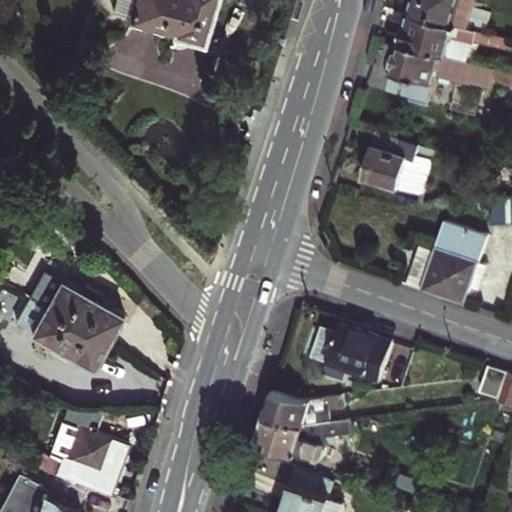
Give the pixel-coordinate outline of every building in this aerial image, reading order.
[(116,0),(114,10),(131,15),(135,0),(116,0)] [(135,0),(131,15),(204,37),(214,0),(135,0)] [(460,0),(415,0),(412,12),(454,23),(460,0)] [(509,38),(454,23),(412,12),(403,42),(449,54),(469,60),(474,39),(481,42),(507,48),(509,38)] [(469,60),(476,62),(481,42),(474,39),(469,60)] [(429,105),(436,81),(452,85),(459,81),(471,85),(473,77),(489,82),(490,78),(511,84),(511,70),(476,62),(469,60),(449,54),(403,42),(390,87),(416,95),(414,101),(429,105)] [(463,155),(421,144),(377,131),(364,177),(425,194),(435,158),(461,166),(463,155)] [(493,224),(511,222),(511,196),(495,198),(494,209),(493,224)] [(483,208),(494,209),(495,198),(483,199),(483,208)] [(490,233),(447,218),(437,249),(422,244),(409,281),(434,290),(466,302),(472,285),(481,288),(490,263),(481,260),(490,233)] [(47,303),(108,337),(116,324),(123,310),(100,298),(104,290),(87,281),(83,288),(62,276),(47,303)] [(163,312),(146,294),(139,301),(157,319),(163,312)] [(101,350),(108,337),(47,303),(42,313),(33,330),(54,342),(51,349),(67,357),(71,351),(94,364),(101,350)] [(17,321),(33,330),(42,313),(25,304),(17,321)] [(382,377),(395,339),(343,321),(330,359),(382,377)] [(482,389),(501,396),(510,371),(491,364),(482,389)] [(511,403),(511,371),(510,371),(501,396),(499,399),(511,403)] [(346,405),(344,393),(306,398),(274,388),(267,413),(303,424),(332,420),(330,407),(346,405)] [(43,449),(37,461),(55,470),(61,471),(89,483),(111,490),(120,465),(129,439),(97,427),(103,407),(96,407),(77,397),(51,453),(43,449)] [(354,432),(352,418),(332,420),(303,424),(267,413),(260,435),(274,439),(272,445),(319,460),(325,457),(328,447),(325,442),(321,441),(323,433),(329,434),(354,432)] [(79,500),(89,483),(61,471),(55,470),(37,461),(27,455),(0,504),(0,508),(6,511),(82,511),(84,509),(44,486),(45,482),(68,494),(79,500)] [(255,485),(275,491),(284,462),(264,456),(255,485)] [(294,482),(346,500),(351,485),(299,468),(294,482)] [(294,482),(284,511),(341,511),(346,500),(294,482)]
